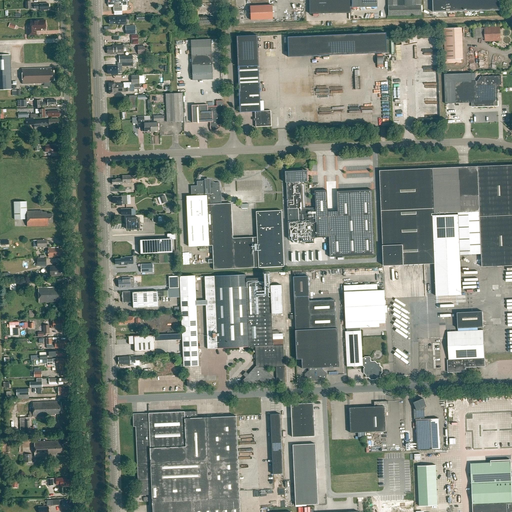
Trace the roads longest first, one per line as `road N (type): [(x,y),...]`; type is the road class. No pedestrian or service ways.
road 1 (unclassified): [(82,511),(62,0)]
road 2 (unclassified): [(108,399),(511,380)]
road 3 (unclassified): [(233,150),(487,141),(511,147)]
road 4 (secondary): [(108,399),(99,156)]
road 5 (secondary): [(99,156),(93,0)]
road 6 (unclassified): [(233,150),(226,0)]
road 7 (unclassified): [(99,156),(233,150)]
